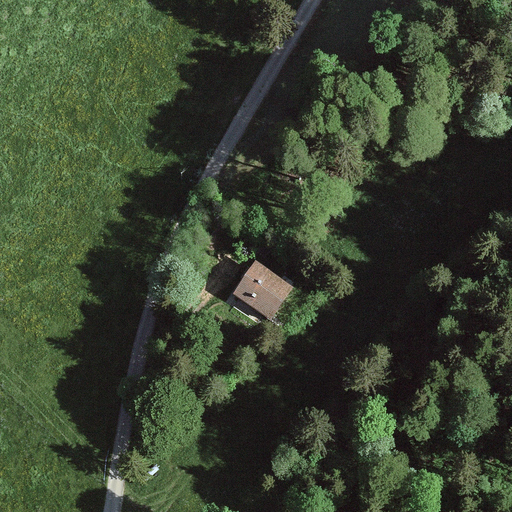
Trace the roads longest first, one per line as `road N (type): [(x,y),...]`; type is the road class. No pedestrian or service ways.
road 1 (track): [(112,511),(137,371),(179,223),(314,0)]
road 2 (track): [(0,367),(117,481)]
